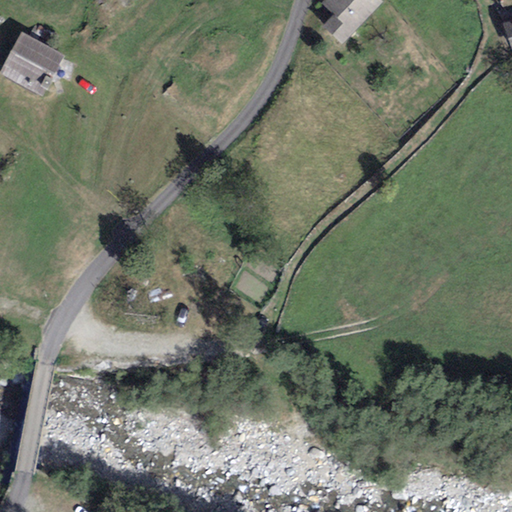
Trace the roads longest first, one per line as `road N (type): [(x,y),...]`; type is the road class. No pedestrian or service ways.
road 1 (unclassified): [(10,511),(57,323),(109,254),(253,104),(301,0)]
road 2 (track): [(54,331),(176,351),(324,335)]
